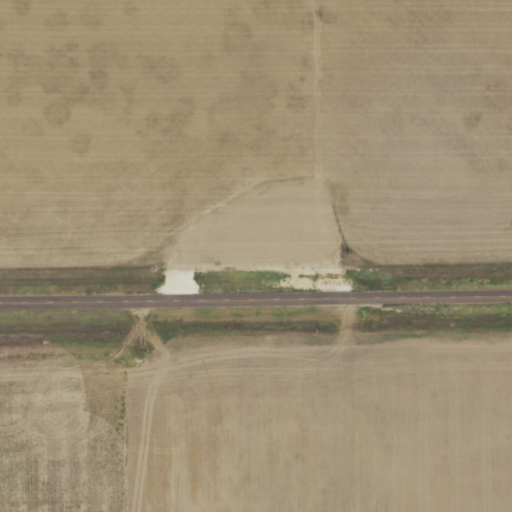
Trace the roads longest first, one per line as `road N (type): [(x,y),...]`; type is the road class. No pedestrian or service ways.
road 1 (tertiary): [(511,290),(0,296)]
road 2 (residential): [(355,292),(363,511)]
